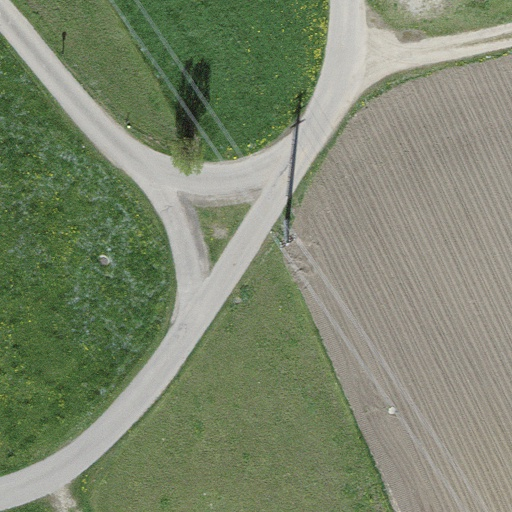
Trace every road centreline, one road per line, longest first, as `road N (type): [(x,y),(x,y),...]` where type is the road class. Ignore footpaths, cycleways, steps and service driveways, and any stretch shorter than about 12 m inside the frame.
road 1 (track): [(0,11),(87,114),(155,177),(185,239),(195,318),(109,427),(49,474),(0,492)]
road 2 (track): [(347,0),(338,80),(290,167),(223,180),(155,177)]
road 3 (track): [(290,167),(195,318)]
road 4 (track): [(511,39),(462,49),(346,52)]
